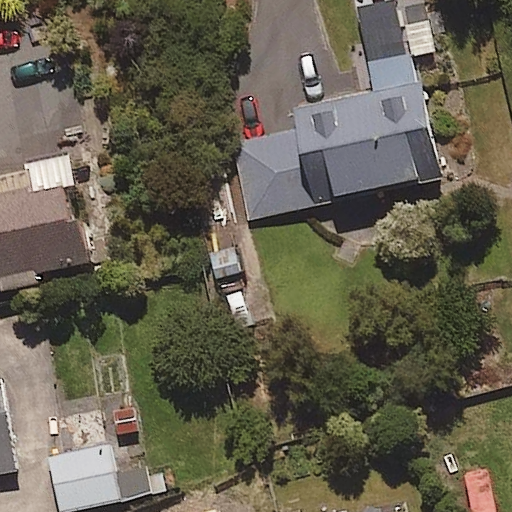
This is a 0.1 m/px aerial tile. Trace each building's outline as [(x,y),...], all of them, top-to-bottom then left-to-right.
[(434,51),(427,22),(349,43),(362,91),(294,109),(298,126),(232,143),(252,220),(416,177),(405,135),(431,128),(412,57),(434,51)] [(0,279),(87,261),(64,157),(0,170),(0,279)] [(2,379),(0,379),(0,473),(17,471),(2,379)] [(58,511),(61,511),(119,501),(109,446),(49,458),(58,511)] [(406,511),(403,501),(358,511),(406,511)]
